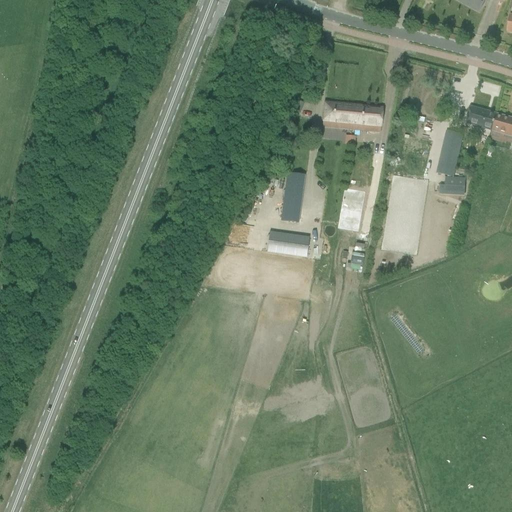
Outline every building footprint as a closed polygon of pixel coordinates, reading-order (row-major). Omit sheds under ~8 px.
[(455,0),(478,13),(485,0),(455,0)] [(351,131),(351,125),(353,107),(324,104),(322,123),(338,124),(337,130),(351,131)] [(351,125),(366,127),(366,132),(380,134),(382,110),(353,107),(351,125)] [(469,107),(467,117),(465,123),(492,132),(496,114),(469,107)] [(511,118),(496,114),(492,132),(506,136),(511,137),(511,118)] [(436,151),(440,153),(435,174),(454,178),(464,136),(445,131),(442,144),(438,143),(436,151)] [(345,145),(356,145),(356,136),(346,136),(345,145)] [(287,174),(282,205),(280,222),(297,224),(299,208),(304,176),(287,174)] [(441,195),(452,196),(464,196),(465,179),(454,178),(445,177),(444,186),(441,186),(441,195)] [(309,238),(269,232),(266,253),(306,259),(309,238)]
